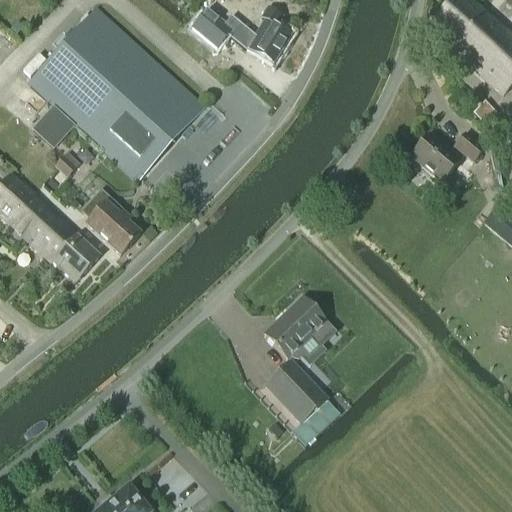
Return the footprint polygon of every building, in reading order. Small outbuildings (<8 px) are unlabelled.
[(511,42),(465,0),(455,0),(428,31),(501,99),(511,87),(511,42)] [(67,122),(135,184),(203,109),(94,11),(27,85),(53,110),(67,122)] [(263,22),(246,49),(272,65),(289,37),(263,22)] [(483,105),(472,117),(485,128),(496,116),(483,105)] [(53,110),(32,132),(47,145),(67,122),(53,110)] [(484,152),(464,135),(452,149),(472,167),(484,152)] [(441,186),(460,164),(429,139),(411,160),(441,186)] [(62,161),(54,170),(66,181),(74,172),(62,161)] [(0,218),(25,241),(50,213),(10,177),(0,187),(0,218)] [(95,198),(80,215),(89,223),(85,227),(119,258),(138,237),(117,218),(121,213),(109,201),(104,206),(95,198)] [(511,224),(497,211),(484,227),(511,250),(511,224)] [(74,286),(99,259),(50,213),(25,241),(74,286)] [(303,301),(264,337),(286,361),(290,358),(293,361),(297,362),(300,360),(299,356),(296,353),(310,340),(319,350),(334,336),(329,330),(303,301)] [(288,363),(263,387),(301,426),(325,404),(326,403),(288,363)] [(301,426),(291,436),(305,450),(328,429),(339,418),(325,404),(301,426)] [(145,511),(127,490),(100,511),(145,511)]
